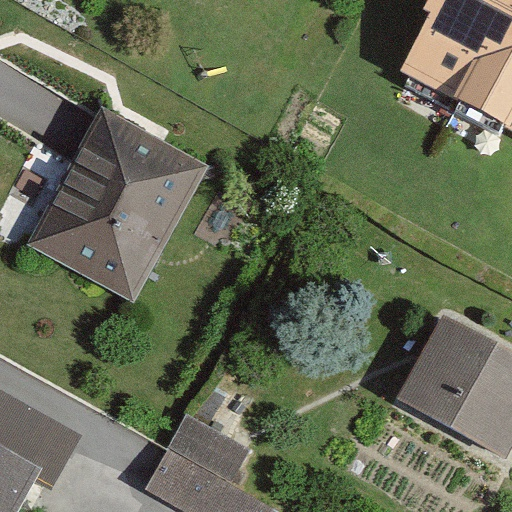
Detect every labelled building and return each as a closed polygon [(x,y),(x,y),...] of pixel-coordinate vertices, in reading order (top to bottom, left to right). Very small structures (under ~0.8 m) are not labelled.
[(511,0),(445,0),(402,84),(511,141),(511,0)] [(151,280),(212,155),(105,104),(44,229),(151,280)] [(397,410),(507,468),(511,457),(511,362),(442,325),(397,410)] [(0,397),(0,463),(39,485),(55,493),(82,441),(0,397)] [(250,454),(187,419),(145,495),(176,511),(274,511),(231,488),(250,454)] [(0,463),(0,511),(24,511),(39,485),(0,463)]
